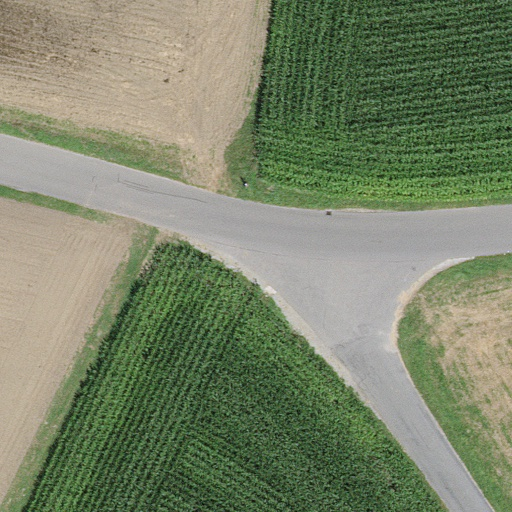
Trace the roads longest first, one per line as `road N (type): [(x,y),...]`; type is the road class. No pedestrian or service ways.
road 1 (residential): [(511,228),(294,239),(0,165)]
road 2 (track): [(476,511),(294,239)]
